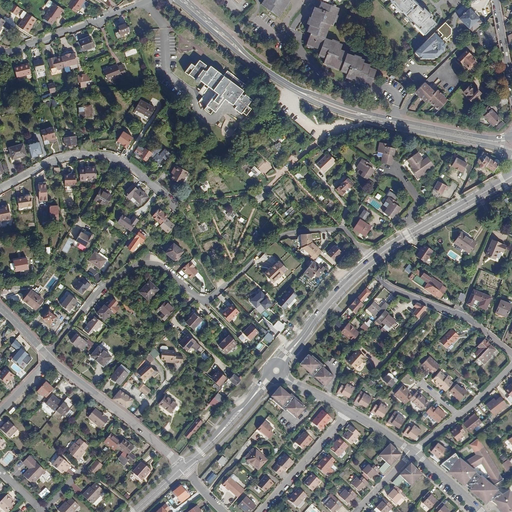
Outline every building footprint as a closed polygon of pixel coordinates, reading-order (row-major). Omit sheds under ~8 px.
[(279,16),(289,0),(265,0),(262,5),(279,16)] [(389,0),(391,2),(401,13),(402,12),(424,35),(436,24),(433,21),(432,22),(430,20),(432,18),(423,9),(422,11),(411,0),(389,0)] [(78,9),(79,8),(71,2),(68,7),(75,13),(78,9)] [(311,25),(309,32),(311,33),(325,38),(330,24),(332,25),(339,8),(322,2),(320,9),(314,7),(308,24),(311,25)] [(62,10),(53,3),(50,8),(53,10),(59,14),(62,10)] [(16,15),(21,9),(13,4),(9,10),(16,15)] [(53,10),(50,8),(46,15),(50,17),(54,20),(56,18),(56,19),(59,14),(53,10)] [(469,8),(465,12),(461,16),(459,18),(468,29),(469,28),(472,31),(481,22),(478,19),(479,18),(469,8)] [(32,25),(36,19),(27,12),(18,26),(27,31),(31,24),(32,25)] [(54,20),(50,17),(46,15),(43,18),(51,24),(54,20)] [(124,33),(129,31),(126,23),(117,26),(121,36),(125,34),(124,33)] [(443,35),(441,38),(443,40),(446,37),(448,39),(452,35),(452,29),(446,23),(439,31),(443,35)] [(314,47),(321,49),(325,38),(311,33),(306,44),(314,47)] [(441,38),(437,34),(417,53),(423,58),(436,59),(437,58),(440,58),(447,50),(447,44),(443,40),(441,38)] [(80,41),(84,50),(94,46),(90,37),(80,41)] [(342,44),(325,38),(321,49),(319,54),(326,57),(323,63),(341,69),(346,53),(340,51),(342,44)] [(466,51),(457,59),(467,68),(469,69),(471,68),(473,69),(478,64),(474,60),(475,59),(466,51)] [(65,54),(65,55),(61,56),(64,66),(78,62),(74,52),(70,53),(65,54)] [(364,60),(346,53),(341,69),(347,72),(345,78),(370,86),(376,70),(369,67),(370,65),(363,63),(364,60)] [(64,67),(64,66),(61,56),(56,58),(55,57),(48,59),(51,68),(58,66),(59,69),(64,67)] [(36,72),(45,70),(43,59),(34,61),(36,72)] [(245,116),(250,109),(247,107),(252,100),(245,95),(244,96),(241,94),(242,91),(230,81),(233,77),(226,71),(223,76),(210,66),(208,68),(205,66),(205,65),(199,60),(195,66),(191,63),(184,72),(188,75),(188,74),(195,79),(197,77),(199,79),(198,80),(215,93),(206,106),(203,109),(210,114),(213,111),(215,112),(225,100),(232,106),(233,105),(236,107),(234,109),(241,115),(242,113),(245,116)] [(23,65),(23,66),(22,67),(24,75),(31,74),(29,63),(23,65)] [(121,76),(126,74),(122,65),(118,66),(117,65),(104,70),(107,79),(121,75),(121,76)] [(17,77),(24,75),(22,67),(15,68),(17,77)] [(81,85),(82,87),(88,86),(85,78),(79,78),(79,85),(81,85)] [(407,94),(409,89),(397,82),(396,84),(395,86),(399,88),(398,90),(401,92),(402,91),(407,94)] [(437,93),(426,83),(417,93),(428,103),(430,101),(437,93)] [(42,96),(50,94),(49,87),(48,87),(41,89),(42,96)] [(473,90),(469,87),(463,92),(468,96),(467,97),(472,102),(480,93),(475,88),(473,90)] [(439,91),(437,93),(430,101),(440,111),(450,101),(439,91)] [(150,116),(155,108),(140,100),(135,109),(142,113),(143,112),(150,116)] [(91,105),(84,105),(79,106),(78,106),(79,114),(81,114),(81,118),(92,117),(91,105)] [(488,105),(481,112),(493,125),(495,124),(496,124),(501,120),(500,119),(501,119),(488,105)] [(56,139),(53,128),(40,131),(43,141),(51,139),(51,140),(56,139)] [(64,138),(65,146),(77,144),(75,136),(64,138)] [(117,145),(122,147),(126,139),(120,137),(117,145)] [(142,141),(138,146),(133,153),(140,157),(147,161),(150,157),(151,158),(155,152),(156,151),(159,147),(158,149),(154,146),(151,151),(149,150),(148,151),(145,149),(144,150),(143,148),(146,144),(145,143),(147,144),(150,140),(146,137),(145,138),(145,137),(142,141)] [(394,148),(389,147),(386,146),(386,144),(379,142),(377,152),(383,153),(381,163),(391,165),(392,159),(394,148)] [(43,154),(40,143),(28,146),(31,159),(40,157),(39,155),(43,154)] [(12,159),(26,155),(23,144),(9,148),(12,159)] [(164,147),(163,150),(159,147),(156,151),(151,158),(163,168),(168,162),(168,161),(163,158),(164,156),(166,157),(170,152),(171,150),(170,150),(170,149),(169,149),(168,149),(167,148),(166,148),(165,148),(165,147),(164,147)] [(481,156),(480,156),(477,161),(481,164),(482,162),(486,165),(486,166),(494,171),(499,163),(497,163),(498,161),(497,159),(495,157),(493,158),(492,159),(489,158),(490,155),(487,154),(487,153),(483,151),(481,156)] [(327,165),(333,159),(326,152),(324,154),(323,153),(319,158),(327,165)] [(408,158),(412,164),(414,167),(412,169),(416,175),(423,171),(430,165),(426,163),(430,158),(429,157),(421,162),(415,154),(408,158)] [(468,163),(456,157),(452,166),(464,172),(468,163)] [(372,170),(368,167),(366,166),(368,163),(361,159),(356,167),(358,169),(356,174),(366,179),(372,170)] [(86,176),(86,174),(96,174),(96,163),(90,163),(90,164),(80,164),(80,176),(86,176)] [(181,183),(187,172),(177,166),(173,174),(171,178),(181,183)] [(305,166),(295,175),(300,180),(310,171),(305,166)] [(69,181),(76,180),(76,170),(71,170),(71,171),(68,171),(64,171),(64,181),(69,181)] [(352,184),(347,178),(336,189),(341,195),(352,184)] [(207,181),(201,183),(203,190),(210,188),(207,181)] [(447,185),(438,181),(434,189),(442,194),(447,185)] [(140,204),(147,197),(139,188),(138,189),(133,184),(125,191),(126,192),(126,194),(125,195),(129,199),(132,195),(140,204)] [(47,200),(46,185),(43,185),(38,185),(39,201),(47,200)] [(100,189),(94,200),(103,205),(109,194),(100,189)] [(17,197),(19,207),(32,205),(31,194),(29,193),(26,194),(24,196),(24,197),(21,197),(21,196),(17,197)] [(112,195),(109,194),(103,205),(105,206),(112,195)] [(398,207),(395,204),(393,203),(395,201),(388,196),(382,205),(385,207),(382,212),(391,218),(398,207)] [(0,219),(0,220),(11,218),(8,204),(3,205),(4,207),(0,208),(0,219)] [(58,206),(50,206),(50,212),(55,212),(55,216),(58,216),(58,206)] [(290,216),(296,211),(292,206),(286,211),(290,216)] [(153,216),(161,222),(167,218),(170,214),(166,211),(160,207),(153,216)] [(229,210),(227,216),(233,219),(236,212),(229,210)] [(131,231),(139,220),(133,216),(131,220),(122,214),(117,222),(131,231)] [(167,218),(161,222),(159,225),(168,232),(174,224),(167,218)] [(370,227),(359,220),(353,229),(365,236),(370,227)] [(198,226),(201,232),(207,229),(205,223),(198,226)] [(128,248),(138,232),(136,231),(134,234),(125,246),(128,248)] [(87,247),(94,236),(90,233),(88,236),(81,232),(76,241),(87,247)] [(139,242),(141,243),(146,237),(139,232),(138,232),(128,248),(132,251),(139,242)] [(257,241),(260,235),(255,232),(252,238),(257,241)] [(468,238),(461,232),(454,242),(468,252),(474,244),(467,239),(468,238)] [(309,258),(313,262),(318,256),(321,253),(317,249),(318,249),(312,244),(311,243),(311,242),(311,241),(310,240),(311,240),(311,234),(300,235),(301,248),(311,256),(309,258)] [(63,250),(68,253),(74,240),(69,237),(63,250)] [(495,259),(499,251),(499,249),(503,251),(505,246),(492,240),(485,255),(495,259)] [(175,260),(182,250),(177,247),(173,243),(165,252),(175,260)] [(332,244),(330,246),(332,248),(330,249),(327,253),(334,260),(342,253),(332,244)] [(435,250),(425,244),(423,247),(421,246),(415,256),(427,263),(435,250)] [(451,249),(447,254),(457,263),(462,257),(451,249)] [(100,268),(107,259),(98,254),(95,251),(88,260),(100,268)] [(318,256),(313,262),(307,268),(304,272),(311,278),(314,274),(318,277),(323,272),(322,271),(323,267),(322,266),(321,265),(324,261),(318,256)] [(28,257),(27,257),(16,259),(14,260),(14,262),(11,263),(12,268),(16,268),(16,270),(30,267),(28,257)] [(192,264),(187,260),(180,268),(191,276),(197,269),(191,265),(192,264)] [(271,271),(280,278),(283,275),(275,267),(271,271)] [(415,272),(412,270),(411,271),(413,273),(415,274),(417,275),(443,293),(446,289),(441,285),(440,286),(430,279),(430,278),(422,272),(421,273),(417,270),(415,272)] [(269,273),(278,280),(280,278),(271,271),(269,273)] [(273,285),(278,280),(269,273),(268,272),(264,277),(265,278),(273,285)] [(443,293),(417,275),(414,280),(417,282),(418,281),(425,286),(424,288),(435,296),(436,295),(440,298),(443,293)] [(155,279),(153,277),(139,292),(147,300),(157,289),(153,285),(155,283),(153,281),(155,279)] [(80,279),(73,288),(83,295),(91,284),(84,278),(82,281),(80,279)] [(356,299),(348,308),(354,314),(363,305),(360,303),(370,292),(365,288),(356,298),(356,299)] [(24,299),(31,291),(28,289),(21,297),(24,299)] [(292,302),(294,300),(293,299),(296,296),(290,290),(278,303),(284,308),(287,304),(291,301),(292,302)] [(36,309),(43,300),(31,291),(24,299),(36,309)] [(259,291),(250,301),(257,307),(267,297),(259,291)] [(490,297),(477,292),(474,299),(480,302),(478,307),(485,310),(490,297)] [(79,300),(69,293),(60,306),(70,312),(73,308),(79,300)] [(107,300),(104,304),(112,310),(114,312),(118,306),(115,304),(117,302),(113,299),(110,303),(108,301),(107,300)] [(511,305),(500,300),(496,311),(500,313),(500,314),(506,317),(511,305)] [(423,306),(413,301),(410,305),(413,307),(409,312),(414,317),(423,306)] [(174,310),(164,302),(158,309),(168,317),(174,310)] [(384,310),(388,306),(385,303),(382,307),(381,308),(373,302),(369,307),(372,310),(371,311),(375,314),(377,311),(380,313),(383,310),(383,311),(384,310)] [(135,317),(138,314),(124,303),(122,305),(131,313),(132,312),(132,313),(131,314),(135,317)] [(226,308),(236,318),(238,316),(235,313),(238,310),(231,303),(226,308)] [(104,320),(112,310),(104,304),(96,313),(104,320)] [(372,310),(369,307),(367,309),(374,315),(375,314),(371,311),(372,310)] [(236,318),(226,308),(222,313),(231,323),(236,318)] [(383,311),(376,320),(386,329),(394,320),(388,315),(389,313),(384,310),(383,311)] [(43,318),(50,324),(56,317),(49,311),(43,318)] [(195,314),(187,323),(194,330),(203,320),(195,314)] [(102,322),(95,316),(84,329),(90,335),(102,322)] [(369,320),(366,324),(369,327),(376,319),(373,317),(370,320),(369,320)] [(273,326),(280,332),(287,324),(280,318),(273,326)] [(251,323),(246,328),(253,336),(258,331),(251,323)] [(348,323),(341,332),(351,341),(358,334),(350,326),(351,326),(348,323)] [(246,328),(237,337),(245,344),(253,336),(246,328)] [(460,337),(452,329),(440,341),(448,349),(460,337)] [(266,334),(263,338),(268,341),(272,337),(268,333),(266,334)] [(87,344),(91,348),(93,345),(88,340),(86,342),(75,334),(70,341),(82,350),(87,344)] [(196,342),(188,335),(180,345),(187,351),(196,342)] [(223,342),(219,346),(227,354),(237,344),(230,336),(226,339),(222,342),(223,342)] [(475,354),(478,357),(490,344),(485,339),(478,345),(481,348),(475,354)] [(478,357),(477,358),(484,364),(491,356),(490,355),(493,352),(491,351),(494,348),(490,344),(478,357)] [(110,356),(97,346),(90,355),(102,365),(110,356)] [(155,359),(160,353),(155,348),(149,353),(155,359)] [(177,350),(162,349),(161,359),(165,359),(166,362),(183,363),(183,356),(177,355),(177,350)] [(359,361),(360,362),(364,358),(363,358),(363,357),(356,350),(345,361),(353,368),(357,364),(359,361)] [(311,356),(309,355),(301,363),(303,365),(302,367),(307,372),(316,361),(311,356)] [(421,364),(425,369),(427,368),(430,371),(433,374),(439,367),(436,363),(435,364),(432,361),(432,360),(428,356),(421,364)] [(15,362),(10,367),(12,369),(20,358),(19,357),(18,359),(16,358),(14,361),(15,362)] [(23,362),(24,361),(20,358),(12,369),(15,371),(21,365),(22,365),(24,364),(23,362)] [(324,365),(317,360),(316,361),(307,372),(310,375),(312,373),(314,376),(312,378),(323,388),(333,377),(322,367),(324,365)] [(155,370),(149,363),(138,371),(145,380),(153,375),(155,377),(160,373),(158,371),(155,370)] [(119,367),(127,374),(129,372),(121,365),(119,367)] [(10,377),(11,378),(14,374),(10,371),(5,367),(2,371),(0,370),(0,377),(6,382),(10,377)] [(127,374),(119,367),(110,378),(119,384),(127,374)] [(212,370),(210,372),(209,371),(207,375),(212,378),(215,372),(212,370)] [(213,378),(215,380),(221,373),(219,371),(213,378)] [(440,371),(433,379),(436,382),(438,384),(438,385),(439,386),(449,376),(447,375),(446,376),(440,371)] [(221,373),(215,380),(221,385),(227,378),(221,373)] [(391,379),(392,377),(392,375),(391,374),(388,373),(382,379),(390,386),(394,382),(391,379)] [(233,374),(229,379),(236,385),(240,380),(233,374)] [(451,378),(449,376),(439,386),(441,388),(442,387),(445,391),(453,383),(449,379),(451,378)] [(44,392),(48,395),(54,388),(46,381),(38,390),(43,394),(44,392)] [(147,395),(152,390),(143,382),(138,388),(147,395)] [(336,393),(340,395),(340,394),(344,396),(348,398),(353,388),(345,384),(344,387),(341,385),(336,393)] [(450,391),(454,395),(455,394),(461,399),(467,392),(462,388),(461,389),(456,384),(450,391)] [(406,390),(407,389),(403,385),(394,394),(404,404),(409,399),(412,396),(406,390)] [(291,397),(283,389),(281,391),(279,389),(271,397),(274,399),(272,401),(284,411),(285,409),(296,419),(303,412),(306,408),(295,398),(293,401),(290,398),(291,397)] [(119,390),(111,399),(126,409),(133,399),(119,390)] [(357,403),(361,405),(365,407),(370,398),(360,391),(353,402),(357,404),(357,403)] [(416,392),(415,393),(412,396),(409,399),(411,401),(418,394),(416,392)] [(411,401),(418,407),(425,399),(420,394),(419,395),(418,394),(411,401)] [(159,404),(164,408),(166,406),(172,410),(176,404),(165,395),(159,404)] [(56,411),(62,403),(52,396),(46,404),(55,412),(56,411)] [(492,402),(491,400),(485,405),(494,415),(506,405),(500,396),(495,400),(492,402)] [(221,403),(217,399),(214,397),(209,404),(216,410),(221,403)] [(425,399),(418,407),(421,410),(429,402),(425,399)] [(70,409),(62,403),(56,411),(64,417),(70,409)] [(371,412),(374,414),(375,413),(378,414),(381,417),(387,408),(380,403),(378,406),(375,405),(371,412)] [(432,406),(426,412),(438,423),(445,415),(437,408),(436,410),(432,406)] [(108,420),(104,416),(101,414),(95,409),(88,418),(100,428),(108,420)] [(323,410),(312,422),(321,430),(332,418),(323,410)] [(387,421),(390,424),(391,423),(394,425),(398,427),(404,419),(396,413),(394,416),(392,414),(387,421)] [(481,422),(475,413),(469,418),(462,424),(469,432),(481,422)] [(202,422),(197,418),(183,435),(187,438),(192,433),(193,434),(202,422)] [(4,425),(3,424),(0,426),(0,429),(9,438),(16,430),(8,421),(6,423),(4,425)] [(264,422),(261,425),(269,433),(272,429),(264,422)] [(403,432),(406,434),(407,433),(410,435),(414,438),(420,429),(413,424),(412,426),(411,427),(408,425),(403,432)] [(455,428),(451,431),(448,433),(455,441),(461,436),(461,434),(464,432),(458,424),(454,427),(455,428)] [(261,425),(257,430),(260,433),(261,432),(266,437),(269,433),(261,425)] [(345,433),(342,437),(350,445),(359,435),(348,425),(346,428),(349,431),(346,434),(345,433)] [(301,449),(305,445),(308,442),(309,442),(312,439),(304,432),(294,442),(301,449)] [(104,442),(114,451),(118,447),(121,442),(111,434),(104,442)] [(337,442),(334,445),(330,450),(338,457),(347,446),(338,438),(336,441),(337,442)] [(68,452),(77,460),(85,451),(84,450),(88,446),(79,439),(75,444),(74,443),(68,452)] [(121,463),(124,465),(128,461),(133,455),(130,453),(134,448),(124,439),(121,442),(118,447),(124,452),(119,459),(122,461),(121,463)] [(380,471),(383,473),(398,456),(397,455),(397,454),(398,452),(389,443),(380,453),(380,454),(380,455),(381,458),(385,462),(378,469),(380,471)] [(437,443),(430,451),(437,456),(436,458),(439,460),(447,450),(437,443)] [(245,457),(248,459),(255,451),(264,459),(265,456),(263,454),(260,452),(255,446),(252,449),(248,454),(245,457)] [(511,511),(511,496),(511,495),(505,498),(500,494),(491,485),(502,479),(482,446),(473,452),(477,458),(462,466),(459,462),(447,470),(463,484),(465,482),(470,486),(468,488),(485,502),(488,498),(499,506),(501,511),(511,511)] [(247,460),(258,470),(266,461),(264,459),(255,451),(248,459),(247,460)] [(284,471),(287,467),(289,465),(291,466),(293,463),(284,455),(273,469),(278,474),(283,470),(284,471)] [(320,465),(319,464),(316,468),(323,475),(333,465),(331,464),(334,460),(328,455),(326,458),(324,458),(321,461),(323,462),(320,465)] [(29,456),(24,461),(31,467),(29,469),(23,475),(32,484),(42,474),(41,472),(44,470),(29,456)] [(66,468),(67,470),(71,465),(60,456),(52,465),(62,473),(64,471),(66,468)] [(228,461),(223,457),(219,461),(223,466),(228,461)] [(511,465),(507,459),(501,463),(506,471),(511,466),(511,465)] [(97,460),(89,468),(95,474),(103,466),(97,460)] [(141,480),(144,477),(143,476),(145,473),(146,474),(150,470),(141,463),(132,473),(141,480)] [(370,479),(373,476),(376,473),(377,474),(380,471),(378,469),(373,464),(370,467),(367,465),(361,471),(370,479)] [(408,466),(392,482),(395,485),(397,487),(404,480),(409,484),(413,484),(422,475),(420,473),(415,468),(412,466),(411,467),(410,467),(409,467),(408,466)] [(320,483),(311,475),(303,485),(311,492),(320,483)] [(264,492),(267,488),(269,486),(270,487),(273,483),(265,476),(256,485),(264,492)] [(227,488),(237,498),(244,490),(229,477),(222,485),(226,489),(227,488)] [(358,492),(361,489),(364,485),(365,486),(368,484),(361,478),(359,480),(356,478),(350,484),(358,492)] [(103,491),(95,484),(91,489),(90,488),(82,496),(91,505),(99,497),(99,496),(103,491)] [(393,489),(391,492),(387,496),(396,504),(402,497),(399,494),(402,492),(397,487),(395,485),(392,488),(393,489)] [(180,487),(173,493),(176,497),(173,499),(178,505),(188,497),(180,487)] [(292,497),(291,499),(288,502),(295,508),(306,496),(297,489),(291,496),(292,497)] [(508,489),(500,494),(505,498),(511,495),(508,489)] [(346,504),(350,500),(353,498),(354,499),(356,496),(350,490),(347,492),(345,490),(339,496),(346,504)] [(437,501),(433,498),(430,495),(431,494),(428,491),(422,497),(425,500),(423,503),(429,509),(437,501)] [(13,503),(11,501),(10,500),(11,498),(7,494),(0,500),(0,506),(5,511),(13,503)] [(249,511),(254,507),(245,497),(237,506),(243,511),(249,511)] [(382,502),(379,505),(376,508),(380,511),(388,511),(391,509),(388,506),(390,504),(383,498),(381,501),(382,502)] [(66,503),(58,511),(59,511),(75,511),(76,511),(75,511),(79,507),(71,499),(67,503),(66,503)] [(330,511),(333,511),(336,510),(339,507),(340,508),(342,506),(336,499),(333,502),(331,500),(325,506),(330,511)] [(443,506),(444,505),(441,502),(435,509),(437,511),(436,511),(444,511),(447,510),(446,509),(443,506)]
